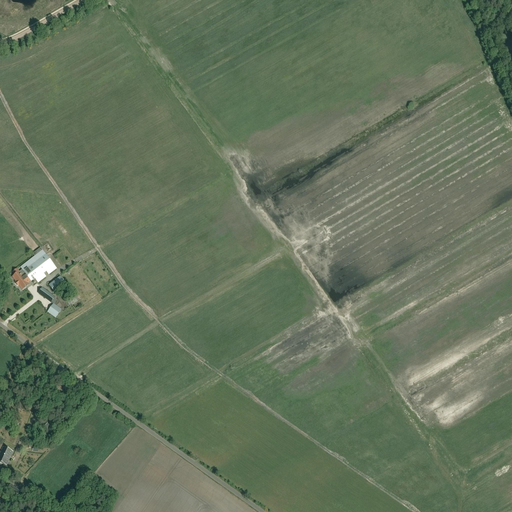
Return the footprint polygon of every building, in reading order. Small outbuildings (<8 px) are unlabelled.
[(22,269),(22,270),(31,281),(31,280),(32,281),(35,279),(38,283),(46,277),(43,273),(46,271),(49,275),(56,269),(43,252),(40,249),(33,254),(35,256),(36,258),(22,269)] [(15,275),(13,277),(16,282),(15,282),(18,286),(19,285),(22,289),(22,290),(29,285),(27,283),(31,281),(22,270),(19,272),(15,275)] [(49,284),(55,293),(68,285),(62,276),(49,284)] [(55,297),(42,288),(38,294),(51,303),(55,297)] [(70,306),(78,300),(74,295),(66,301),(70,306)] [(61,310),(53,304),(48,312),(56,318),(61,310)] [(11,422),(14,427),(19,424),(15,419),(11,422)] [(3,448),(0,454),(0,462),(6,465),(12,452),(3,448)] [(10,485),(8,489),(18,494),(20,490),(10,485)]
